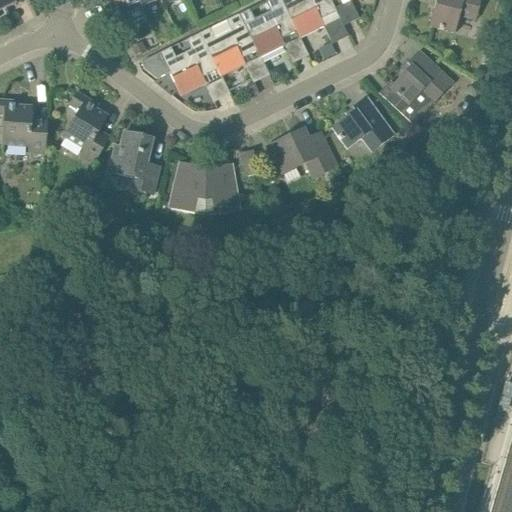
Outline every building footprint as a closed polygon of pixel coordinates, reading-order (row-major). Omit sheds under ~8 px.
[(0,0),(0,18),(8,15),(5,9),(15,4),(13,0),(0,0)] [(136,0),(105,0),(120,29),(145,17),(141,8),(136,0)] [(281,39),(295,32),(279,0),(268,0),(264,2),(269,11),(253,19),(249,10),(238,15),(256,52),(256,51),(259,58),(284,46),(281,39)] [(279,0),(295,32),(296,32),(299,38),(324,26),(320,20),(336,12),(329,0),(279,0)] [(329,0),(336,12),(331,2),(335,0),(348,0),(349,1),(351,0),(329,0)] [(436,0),(429,27),(454,33),(459,16),(474,20),(479,0),(436,0)] [(242,59),(256,52),(238,15),(199,34),(220,77),(245,65),(242,59)] [(181,25),(173,29),(177,36),(185,32),(181,25)] [(220,77),(199,34),(186,41),(191,50),(174,58),(169,49),(159,54),(160,54),(169,74),(181,97),(205,85),(202,78),(217,71),(220,77)] [(140,43),(131,48),(135,56),(144,52),(140,43)] [(335,54),(330,44),(318,50),(323,60),(335,54)] [(413,126),(433,104),(453,83),(418,52),(406,64),(409,67),(390,88),(402,100),(394,109),(413,126)] [(156,80),(169,74),(160,54),(140,64),(144,71),(156,80)] [(279,67),(268,72),(273,83),(284,77),(279,67)] [(473,83),(465,92),(475,100),(482,91),(473,83)] [(254,86),(246,90),(250,98),(258,94),(254,86)] [(95,163),(110,138),(99,132),(107,117),(95,110),(98,106),(76,93),(69,106),(78,112),(63,138),(84,150),(81,155),(95,163)] [(354,112),(331,129),(347,151),(362,140),(371,153),(394,136),(366,98),(352,109),(354,112)] [(45,155),(47,119),(31,118),(32,108),(18,107),(18,102),(0,101),(0,115),(3,116),(1,146),(28,148),(28,154),(45,155)] [(338,169),(320,132),(307,139),(303,130),(266,148),(281,177),(304,166),(312,181),(324,175),(324,176),(338,169)] [(152,196),(159,168),(146,165),(152,140),(123,133),(113,176),(133,180),(131,191),(152,196)] [(239,212),(231,165),(209,169),(200,169),(179,164),(167,209),(203,218),(239,212)] [(261,195),(246,198),(248,209),(263,206),(261,195)]
